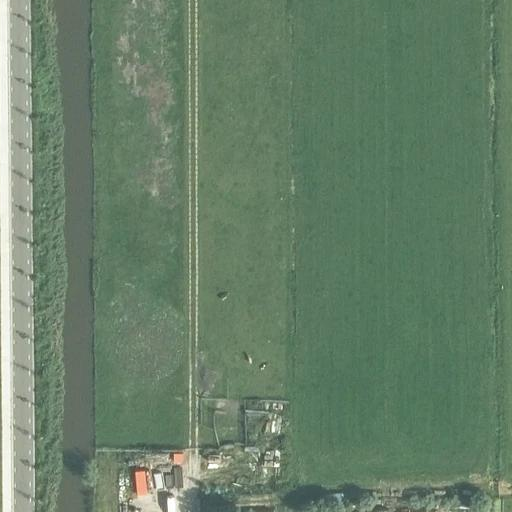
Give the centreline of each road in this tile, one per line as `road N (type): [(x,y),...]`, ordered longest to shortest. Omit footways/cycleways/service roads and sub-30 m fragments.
road 1 (track): [(194,0),(196,511)]
road 2 (tertiary): [(21,511),(23,0)]
